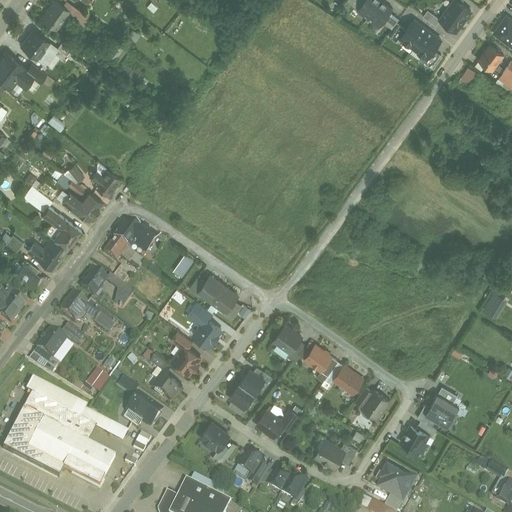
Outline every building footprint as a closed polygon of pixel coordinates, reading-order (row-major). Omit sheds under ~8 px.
[(65,7),(55,0),(54,0),(41,18),(56,29),(68,13),(70,11),(65,7)] [(362,0),(356,9),(368,17),(380,0),(362,0)] [(382,0),(380,0),(368,17),(379,26),(393,8),(382,0)] [(471,10),(457,0),(454,0),(440,19),(456,31),(471,10)] [(80,10),(68,2),(65,7),(70,11),(68,13),(74,18),(80,10)] [(432,12),(428,9),(423,16),(427,19),(432,12)] [(511,19),(507,16),(495,32),(511,44),(511,19)] [(428,29),(414,19),(401,37),(400,37),(414,47),(428,29)] [(51,42),(33,29),(21,46),(44,62),(52,50),(48,47),(51,42)] [(401,37),(391,29),(388,34),(397,41),(400,37),(401,37)] [(428,29),(414,47),(428,58),(428,57),(441,39),(428,29)] [(72,48),(62,41),(57,48),(67,55),(72,48)] [(127,49),(115,41),(107,52),(119,60),(127,49)] [(503,54),(490,44),(479,59),(492,69),(493,68),(495,69),(499,64),(497,63),(503,54)] [(33,75),(6,53),(0,60),(0,78),(9,86),(16,78),(25,85),(33,75)] [(437,63),(428,57),(428,58),(425,62),(434,68),(437,63)] [(468,66),(462,76),(471,82),(472,83),(478,73),(468,66)] [(511,72),(505,68),(495,82),(511,92),(511,72)] [(471,82),(462,76),(458,81),(467,86),(467,87),(471,82)] [(49,80),(41,90),(48,95),(56,85),(49,80)] [(458,81),(455,85),(464,91),(467,86),(458,81)] [(455,85),(452,90),(461,96),(464,92),(455,85)] [(0,114),(6,118),(11,110),(4,106),(0,112),(0,114)] [(38,112),(32,120),(40,126),(46,119),(38,112)] [(57,114),(51,121),(63,131),(69,124),(57,114)] [(42,130),(51,137),(56,130),(47,123),(42,130)] [(53,158),(55,154),(47,150),(45,154),(53,158)] [(84,176),(75,164),(69,169),(78,181),(84,176)] [(107,169),(92,187),(101,194),(103,191),(108,195),(120,179),(107,169)] [(85,189),(71,178),(67,184),(81,194),(85,189)] [(32,186),(25,195),(33,201),(40,193),(32,186)] [(67,200),(54,190),(48,198),(64,209),(68,205),(65,203),(67,200)] [(89,192),(82,201),(71,194),(67,200),(65,203),(68,205),(89,220),(103,202),(89,192)] [(60,227),(53,237),(68,248),(81,230),(49,206),(49,205),(42,214),(60,227)] [(141,232),(127,222),(114,239),(127,248),(129,250),(131,247),(136,240),(148,249),(153,241),(141,232)] [(12,234),(5,244),(16,252),(23,243),(23,242),(12,234)] [(43,250),(34,243),(28,251),(52,269),(68,248),(53,237),(43,250)] [(127,248),(114,239),(103,253),(116,263),(127,248)] [(140,258),(135,254),(130,260),(140,268),(145,262),(140,258)] [(174,270),(183,277),(194,260),(185,254),(174,270)] [(39,269),(24,258),(21,264),(22,265),(23,264),(35,274),(39,269)] [(35,274),(23,264),(22,265),(16,273),(15,271),(11,277),(17,281),(17,282),(21,285),(22,285),(25,288),(33,294),(43,280),(35,274)] [(107,280),(92,268),(84,280),(86,281),(81,289),(93,298),(107,280)] [(128,279),(118,271),(113,277),(116,280),(123,285),(128,279)] [(224,285),(211,275),(206,281),(201,288),(201,289),(199,291),(213,301),(224,285)] [(198,276),(190,288),(198,294),(199,291),(201,289),(201,288),(206,281),(198,276)] [(20,292),(0,277),(0,287),(4,291),(11,297),(13,294),(16,296),(20,292)] [(123,285),(116,280),(112,286),(119,290),(115,304),(119,306),(119,307),(121,307),(121,306),(124,307),(134,293),(123,285)] [(238,294),(224,285),(213,301),(226,310),(228,308),(233,301),(238,294)] [(507,299),(493,291),(483,309),(497,317),(507,299)] [(4,305),(0,301),(0,315),(11,324),(26,304),(16,296),(13,294),(11,297),(4,305)] [(88,305),(73,294),(60,310),(75,321),(82,313),(94,322),(100,314),(105,318),(108,314),(90,301),(88,305)] [(213,312),(198,301),(191,311),(204,320),(206,317),(208,318),(213,312)] [(240,306),(233,301),(228,308),(226,310),(224,313),(232,318),(240,306)] [(208,318),(206,317),(204,320),(194,334),(210,345),(213,340),(214,341),(219,335),(218,334),(222,329),(208,318)] [(68,324),(61,334),(77,346),(84,336),(68,324)] [(302,336),(286,324),(275,339),(291,351),(293,349),(302,336)] [(51,329),(37,348),(53,360),(67,341),(51,329)] [(193,340),(178,330),(172,339),(182,347),(184,344),(188,347),(193,340)] [(182,347),(174,358),(174,362),(189,373),(193,368),(195,369),(199,363),(197,362),(201,357),(188,347),(184,344),(182,347)] [(315,344),(305,358),(321,369),(322,370),(332,355),(315,344)] [(298,353),(293,349),(291,351),(288,355),(293,359),(298,353)] [(332,355),(322,370),(321,369),(321,370),(328,375),(338,360),(332,355)] [(170,367),(156,356),(149,364),(163,374),(165,372),(166,372),(170,367)] [(364,378),(344,364),(333,378),(353,393),(364,378)] [(272,376),(257,366),(253,371),(264,380),(267,383),(272,376)] [(86,382),(100,394),(111,380),(97,369),(86,382)] [(253,371),(250,369),(230,397),(233,399),(244,407),(244,406),(264,380),(253,371)] [(166,372),(165,372),(163,374),(152,389),(170,402),(183,385),(166,372)] [(25,391),(31,395),(3,449),(59,478),(63,470),(99,488),(115,458),(88,444),(95,429),(123,443),(128,432),(85,410),(88,406),(33,377),(25,391)] [(138,388),(124,378),(119,385),(132,394),(134,393),(138,388)] [(325,378),(322,383),(328,388),(331,383),(325,378)] [(458,394),(442,385),(438,393),(453,402),(458,394)] [(366,386),(355,401),(362,406),(373,391),(366,386)] [(362,406),(362,407),(377,418),(390,400),(375,389),(373,391),(362,406)] [(438,393),(426,414),(447,427),(460,406),(453,402),(438,393)] [(161,411),(139,395),(137,397),(135,397),(133,400),(133,402),(127,411),(128,411),(128,413),(134,417),(136,417),(150,427),(161,411)] [(244,407),(233,399),(229,405),(243,415),(248,409),(244,406),(244,407)] [(282,420),(267,409),(266,410),(263,411),(261,414),(261,417),(257,423),(268,431),(272,434),(275,436),(282,424),(284,422),(282,420)] [(292,410),(289,413),(287,412),(282,420),(284,422),(282,424),(289,429),(299,415),(292,410)] [(437,428),(421,419),(416,428),(419,430),(420,428),(429,434),(432,436),(437,428)] [(212,422),(201,436),(218,449),(219,449),(223,443),(230,435),(212,422)] [(416,428),(411,425),(407,432),(408,433),(406,436),(405,435),(401,442),(409,446),(408,448),(417,453),(421,447),(423,448),(427,442),(425,441),(429,434),(420,428),(419,430),(416,428)] [(138,433),(131,448),(141,453),(148,438),(138,433)] [(341,448),(327,440),(322,448),(321,447),(316,456),(324,461),(324,462),(335,468),(341,458),(345,450),(341,448)] [(357,449),(344,442),(341,448),(345,450),(341,458),(349,463),(357,449)] [(223,443),(219,449),(218,449),(212,457),(218,461),(229,447),(223,443)] [(266,459),(250,449),(245,455),(243,456),(240,460),(240,463),(238,466),(253,476),(254,477),(261,466),(266,459)] [(419,478),(387,460),(376,479),(381,482),(377,489),(404,504),(419,478)] [(509,471),(494,462),(488,472),(503,481),(509,471)] [(261,466),(254,477),(253,476),(250,482),(254,485),(252,488),(256,491),(259,486),(269,471),(261,466)] [(293,473),(280,466),(276,474),(269,486),(282,493),(293,473)] [(276,474),(269,470),(269,471),(259,486),(267,490),(269,486),(276,474)] [(306,480),(293,473),(282,493),(294,500),(301,489),(306,480)] [(178,497),(168,492),(158,510),(158,511),(226,511),(232,502),(187,480),(178,497)] [(511,511),(511,484),(507,481),(503,489),(504,493),(499,500),(509,506),(511,511),(510,511),(511,511)] [(308,493),(301,489),(294,500),(292,504),(299,508),(308,493)] [(370,511),(391,511),(393,510),(358,497),(354,506),(370,511)]
